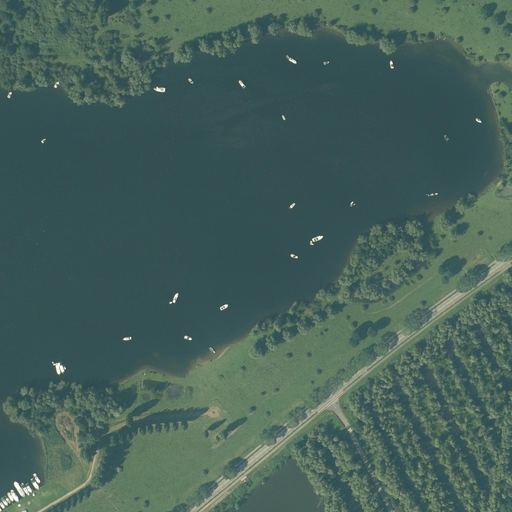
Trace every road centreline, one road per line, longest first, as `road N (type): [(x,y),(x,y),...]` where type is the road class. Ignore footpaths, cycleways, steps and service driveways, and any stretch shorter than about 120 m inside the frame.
road 1 (primary): [(329,396),(511,257)]
road 2 (primary): [(189,511),(329,396)]
road 3 (unclassified): [(390,511),(329,396)]
